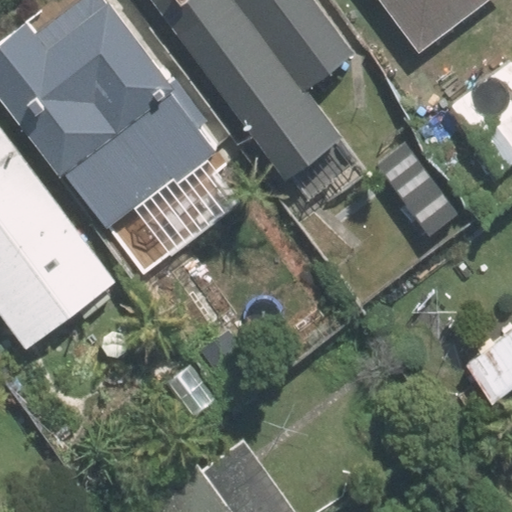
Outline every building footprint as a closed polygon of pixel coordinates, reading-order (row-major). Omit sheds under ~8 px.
[(134,0),(51,0),(0,37),(0,61),(117,223),(235,137),(134,0)] [(331,0),(172,0),(330,204),(378,167),(314,84),(365,44),(331,0)] [(478,0),(404,0),(432,36),(478,0)] [(511,162),(511,50),(448,94),(500,170),(511,162)] [(124,275),(0,103),(0,291),(35,340),(124,275)] [(511,322),(480,346),(511,389),(511,322)] [(319,511),(249,423),(137,511),(319,511)]
